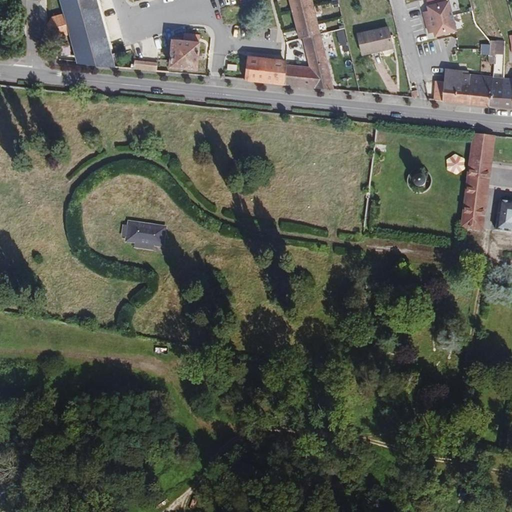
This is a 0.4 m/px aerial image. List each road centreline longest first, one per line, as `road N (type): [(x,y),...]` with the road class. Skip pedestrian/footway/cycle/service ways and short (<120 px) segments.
road 1 (track): [(0,351),(162,365),(177,401),(199,422),(364,431),(426,417),(448,397)]
road 2 (primary): [(32,75),(508,124)]
road 3 (track): [(65,197),(96,161),(133,155),(166,168),(211,215),(232,224),(285,239),(366,246)]
road 4 (track): [(478,261),(448,397),(459,448),(480,470),(511,473)]
road 5 (track): [(364,431),(391,448),(480,470)]
